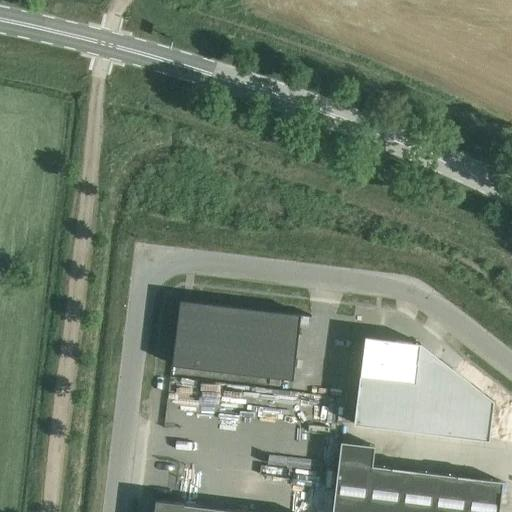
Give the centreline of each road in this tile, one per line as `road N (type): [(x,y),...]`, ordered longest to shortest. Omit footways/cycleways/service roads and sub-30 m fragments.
road 1 (unclassified): [(114,511),(142,277),(155,263),(399,285),(511,365)]
road 2 (primary): [(511,192),(340,118),(214,75),(0,20)]
road 3 (track): [(121,0),(98,83),(47,511)]
